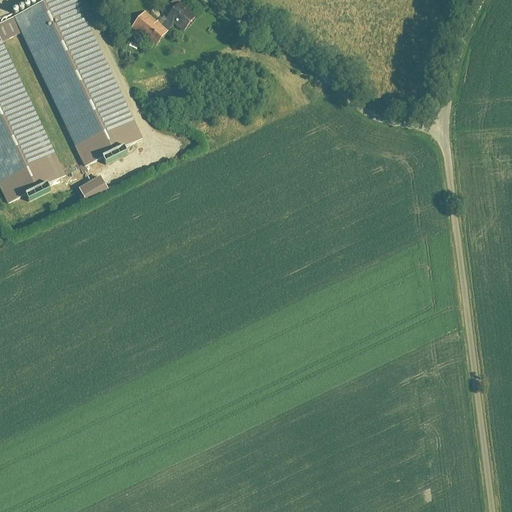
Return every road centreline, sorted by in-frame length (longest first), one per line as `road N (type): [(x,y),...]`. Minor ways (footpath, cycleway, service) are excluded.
road 1 (unclassified): [(444,133),(494,511)]
road 2 (unclassified): [(207,0),(285,47),(379,120),(444,133)]
road 3 (unclassified): [(444,133),(448,86),(480,0)]
